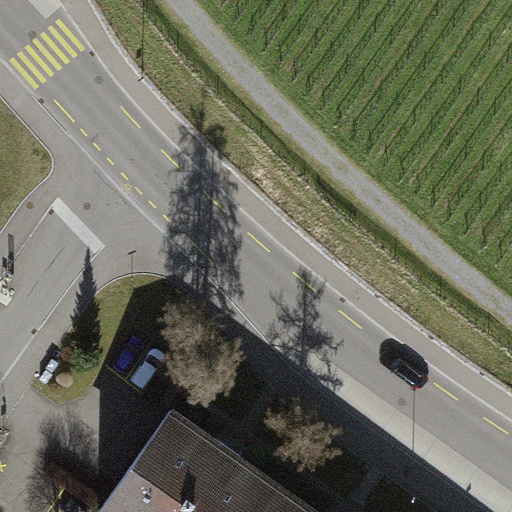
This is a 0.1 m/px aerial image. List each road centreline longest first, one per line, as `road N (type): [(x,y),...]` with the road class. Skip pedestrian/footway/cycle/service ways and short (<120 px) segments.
road 1 (tertiary): [(511,470),(402,396),(278,294),(138,157)]
road 2 (residential): [(138,157),(0,331)]
road 3 (tertiary): [(138,157),(0,0)]
